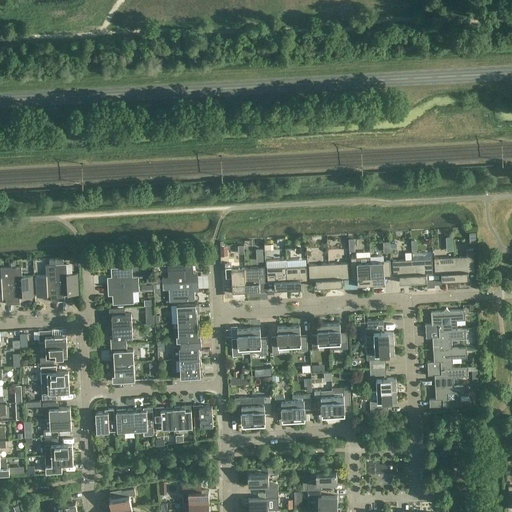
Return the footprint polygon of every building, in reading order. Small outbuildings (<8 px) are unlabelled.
[(371,250),(379,251),(380,239),(372,239),(371,250)] [(467,256),(454,257),(455,280),(469,279),(469,271),(474,271),(473,248),(466,249),(467,256)] [(455,280),(454,257),(434,258),(435,273),(441,273),(441,280),(455,280)] [(432,258),(412,259),(413,282),(427,281),(427,274),(433,273),(432,258)] [(413,282),(412,259),(392,260),(393,275),(399,275),(400,283),(413,282)] [(390,261),(370,262),(372,284),(385,283),(385,276),(391,275),(390,261)] [(372,284),(370,262),(351,263),(351,277),(357,277),(358,285),(372,284)] [(67,263),(56,264),(58,301),(65,301),(65,295),(78,295),(77,273),(67,274),(67,263)] [(162,277),(163,283),(198,281),(198,275),(193,275),(193,263),(164,265),(168,265),(168,277),(162,277)] [(246,291),(245,268),(232,269),(232,263),(225,263),(225,269),(226,284),(232,284),(232,291),(246,291)] [(348,263),(329,264),(330,286),(343,286),(343,278),(349,278),(348,263)] [(58,301),(56,264),(46,264),(46,275),(36,276),(37,297),(51,296),(51,302),(58,301)] [(330,286),(329,264),(309,265),(310,280),(316,279),(316,287),(330,286)] [(306,265),(287,266),(288,288),(302,288),(301,280),(307,280),(306,265)] [(13,304),(11,266),(0,267),(1,277),(0,277),(0,298),(6,298),(6,304),(13,304)] [(21,266),(11,266),(13,304),(20,303),(20,298),(33,297),(32,276),(22,276),(21,266)] [(107,280),(108,286),(139,284),(138,276),(132,276),(132,267),(136,267),(136,266),(111,268),(112,280),(107,280)] [(288,288),(287,266),(267,267),(268,282),(274,282),(274,289),(288,288)] [(265,267),(245,268),(246,291),(260,290),(259,282),(265,282),(265,267)] [(163,283),(163,286),(163,290),(169,289),(170,301),(166,301),(195,300),(194,288),(198,288),(198,281),(163,283)] [(139,284),(108,286),(108,292),(112,292),(113,304),(137,303),(137,302),(134,302),(133,291),(139,291),(139,284)] [(177,305),(178,323),(199,322),(198,322),(198,321),(199,321),(199,315),(197,315),(197,310),(200,310),(199,304),(177,305)] [(425,324),(426,331),(457,329),(457,320),(465,320),(465,310),(450,310),(446,307),(443,311),(431,311),(432,324),(425,324)] [(111,326),(111,327),(132,325),(131,313),(125,313),(125,308),(109,308),(109,315),(112,315),(112,320),(111,320),(111,325),(112,325),(112,326),(111,326)] [(383,319),(367,320),(368,328),(365,328),(365,335),(368,336),(367,344),(394,342),(394,331),(384,331),(383,319)] [(177,341),(181,341),(185,340),(185,341),(201,340),(201,334),(198,334),(198,329),(199,329),(199,323),(198,323),(198,322),(199,322),(178,323),(179,335),(177,335),(177,341)] [(330,343),(329,323),(317,324),(318,333),(312,334),(312,350),(319,349),(319,344),(330,343)] [(340,323),(329,323),(330,343),(330,349),(348,348),(347,332),(341,332),(340,323)] [(111,338),(111,345),(127,344),(126,338),(133,338),(132,325),(111,327),(112,327),(112,328),(111,328),(111,333),(113,333),(113,338),(111,338)] [(290,345),(289,325),(277,326),(278,336),(272,336),(273,354),(279,354),(279,346),(290,345)] [(300,325),(289,325),(290,345),(301,345),(301,350),(308,350),(307,334),(301,334),(300,325)] [(260,327),(249,328),(250,353),(259,352),(259,355),(268,354),(267,336),(261,337),(260,327)] [(250,353),(249,328),(237,328),(238,338),(232,338),(233,356),(241,356),(242,353),(250,353)] [(433,337),(433,349),(452,348),(452,339),(466,338),(466,328),(457,329),(426,331),(426,338),(433,337)] [(45,346),(45,347),(68,345),(67,345),(67,335),(63,335),(53,336),(52,330),(39,330),(39,342),(46,342),(46,346),(45,346)] [(174,360),(180,360),(180,359),(201,358),(200,358),(200,357),(201,357),(201,351),(199,351),(199,346),(201,346),(201,340),(185,341),(185,340),(181,341),(181,347),(173,347),(174,360)] [(394,342),(367,344),(368,353),(366,353),(367,360),(369,360),(370,367),(384,366),(383,354),(395,354),(394,342)] [(113,362),(134,361),(133,349),(127,349),(127,344),(111,345),(111,351),(114,351),(114,356),(113,356),(113,361),(114,361),(114,362),(113,362)] [(68,345),(45,347),(46,347),(46,357),(40,357),(41,364),(54,363),(54,357),(64,356),(68,356),(67,346),(68,346),(68,345)] [(427,362),(428,368),(453,367),(453,358),(467,357),(467,347),(452,348),(433,349),(434,361),(427,362)] [(180,359),(180,360),(181,377),(203,376),(203,370),(200,370),(200,365),(201,365),(201,359),(200,359),(200,358),(201,358),(180,359)] [(112,374),(113,381),(129,380),(128,374),(135,374),(134,361),(113,362),(113,363),(114,363),(114,364),(113,364),(113,369),(115,369),(115,374),(112,374)] [(41,367),(42,383),(70,381),(69,381),(68,371),(65,371),(57,371),(56,366),(41,367)] [(384,366),(370,367),(370,375),(384,375),(384,366)] [(435,375),(435,387),(454,386),(454,377),(468,376),(468,366),(453,367),(428,368),(428,375),(435,375)] [(376,379),(377,390),(397,389),(396,378),(376,379)] [(70,382),(70,381),(42,383),(42,400),(56,399),(56,393),(66,392),(70,392),(69,382),(70,382)] [(454,386),(435,387),(436,399),(429,399),(430,407),(444,406),(448,405),(452,408),(455,405),(461,405),(461,395),(469,395),(469,385),(454,386)] [(344,395),(332,395),(334,415),(345,415),(344,405),(351,405),(350,387),(343,387),(344,395)] [(397,400),(397,389),(377,390),(370,391),(371,414),(384,413),(384,401),(397,400)] [(334,415),(332,395),(321,396),(321,390),(315,391),(316,407),(322,406),(322,416),(334,415)] [(294,420),(293,400),(286,400),(284,395),(281,395),(281,393),(275,393),(276,411),(282,411),(282,421),(294,420)] [(292,394),(293,400),(294,420),(305,419),(305,410),(311,409),(310,393),(304,394),(292,394)] [(264,404),(253,405),(254,425),(265,424),(265,415),(271,414),(270,396),(264,396),(264,404)] [(254,425),(253,405),(252,405),(252,397),(235,398),(236,416),(242,416),(243,425),(254,425)] [(49,419),(72,418),(72,417),(71,417),(70,407),(67,407),(57,408),(56,402),(43,403),(43,414),(50,414),(50,418),(49,419)] [(212,406),(200,406),(200,404),(193,404),(194,427),(213,426),(213,418),(214,416),(212,415),(212,406)] [(173,407),(174,431),(175,431),(175,428),(192,427),(192,430),(193,430),(191,405),(185,405),(185,407),(180,408),(180,406),(174,407),(174,408),(173,408),(173,407)] [(174,431),(173,407),(173,408),(172,408),(172,407),(166,407),(166,408),(161,409),(161,406),(155,407),(156,432),(157,432),(157,429),(174,428),(174,431)] [(134,409),(136,433),(136,430),(144,429),(144,435),(152,434),(154,432),(153,407),(146,407),(146,409),(141,410),(141,408),(136,409),(136,410),(135,410),(135,409),(134,409)] [(136,433),(134,409),(134,410),(133,410),(133,409),(128,409),(128,410),(123,411),(123,408),(116,409),(118,434),(118,431),(135,430),(136,433)] [(97,432),(115,431),(114,409),(108,409),(108,412),(96,412),(96,421),(95,423),(96,425),(97,436),(98,436),(97,432)] [(72,418),(49,419),(45,419),(44,419),(45,429),(44,429),(44,436),(58,435),(58,429),(68,429),(68,428),(72,428),(71,418),(72,418)] [(45,455),(51,455),(74,454),(73,453),(72,443),(69,443),(59,444),(58,438),(45,439),(45,455)] [(74,454),(51,455),(45,455),(46,472),(62,471),(62,465),(70,465),(70,464),(73,464),(73,454),(74,454)] [(1,458),(0,457),(0,473),(9,473),(9,466),(7,466),(6,457),(1,458)] [(376,471),(387,471),(388,460),(377,460),(376,471)] [(307,482),(308,490),(321,490),(321,484),(338,484),(337,477),(336,472),(330,472),(330,471),(324,471),(324,472),(316,472),(317,479),(307,482)] [(265,485),(265,492),(278,491),(278,483),(269,480),(268,473),(261,474),(261,473),(254,473),(254,474),(248,474),(249,479),(248,479),(248,486),(265,485)] [(183,483),(183,502),(209,502),(209,497),(210,497),(210,490),(196,490),(196,483),(183,483)] [(111,505),(112,510),(131,507),(130,495),(135,494),(134,488),(121,490),(122,496),(109,499),(110,505),(111,505)] [(318,502),(319,508),(337,508),(337,503),(338,503),(338,496),(321,496),(321,490),(308,490),(308,499),(318,502)] [(249,505),(249,510),(268,509),(268,498),(278,498),(278,491),(265,492),(265,498),(248,498),(248,505),(249,505)] [(56,498),(58,511),(77,511),(76,501),(70,502),(69,496),(56,498)] [(209,502),(183,502),(183,511),(210,511),(210,506),(209,506),(209,502)]
